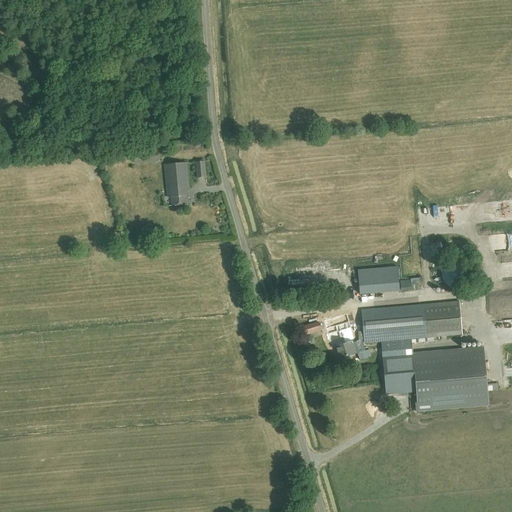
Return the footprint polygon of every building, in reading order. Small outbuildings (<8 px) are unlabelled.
[(133,152),(135,164),(158,161),(157,150),(133,152)] [(197,178),(206,178),(204,161),(196,162),(197,178)] [(164,165),(168,197),(171,197),(172,206),(187,204),(186,189),(189,189),(186,163),(164,165)] [(467,278),(468,272),(466,267),(461,263),(455,261),(449,262),(445,265),(444,268),(442,272),(442,279),(446,284),(452,287),(457,287),(464,284),(467,278)] [(359,294),(399,291),(397,266),(357,269),(359,294)] [(460,302),(361,310),(363,338),(364,343),(462,334),(460,302)] [(347,313),(324,320),(331,347),(336,346),(339,358),(355,353),(352,341),(355,340),(347,313)] [(413,357),(383,359),(386,394),(416,392),(417,403),(415,403),(415,411),(418,411),(430,410),(430,409),(488,404),(484,348),(413,354),(413,357)]
